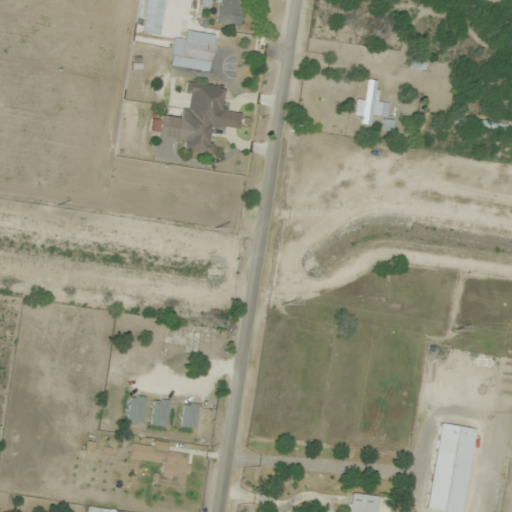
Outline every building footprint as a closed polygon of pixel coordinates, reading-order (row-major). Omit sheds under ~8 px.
[(244,0),(219,0),(218,22),(242,24),(244,0)] [(169,66),(209,72),(214,35),(186,32),(185,40),(173,38),(169,66)] [(426,57),(410,56),(409,69),(426,70),(426,57)] [(365,100),(358,100),(356,124),(370,125),(371,115),(392,116),(393,104),(376,103),(378,81),(366,80),(365,100)] [(223,86),(185,83),(182,121),(166,120),(165,140),(185,141),(185,152),(208,154),(210,128),(226,129),(227,109),(222,109),(223,86)] [(450,124),(505,132),(506,124),(451,116),(450,124)] [(391,122),(384,122),(383,130),(390,131),(391,122)] [(146,398),(130,396),(126,422),(142,424),(146,398)] [(166,427),(169,400),(153,399),(150,425),(166,427)] [(182,427),(197,427),(197,404),(182,404),(182,427)] [(462,511),(474,429),(439,424),(427,510),(443,511),(462,511)] [(155,485),(186,489),(190,454),(150,449),(148,462),(167,464),(166,476),(156,475),(155,485)] [(375,511),(378,498),(351,494),(348,511),(375,511)]
